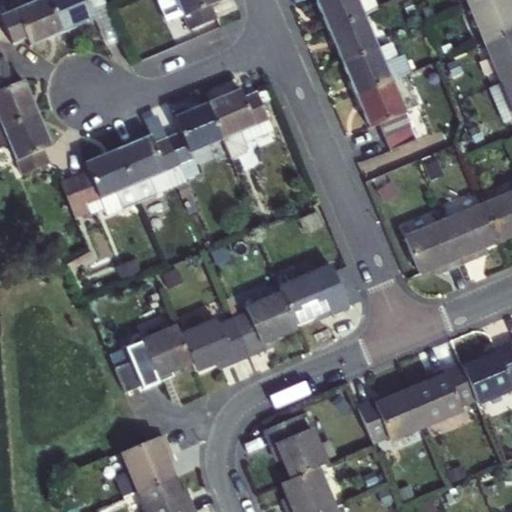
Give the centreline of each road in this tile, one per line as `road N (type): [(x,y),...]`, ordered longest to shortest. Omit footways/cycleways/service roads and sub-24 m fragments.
road 1 (residential): [(400,334),(275,38)]
road 2 (residential): [(235,511),(217,450),(238,407),(400,334)]
road 3 (residential): [(275,38),(155,93),(80,96)]
road 4 (residential): [(400,334),(511,288)]
